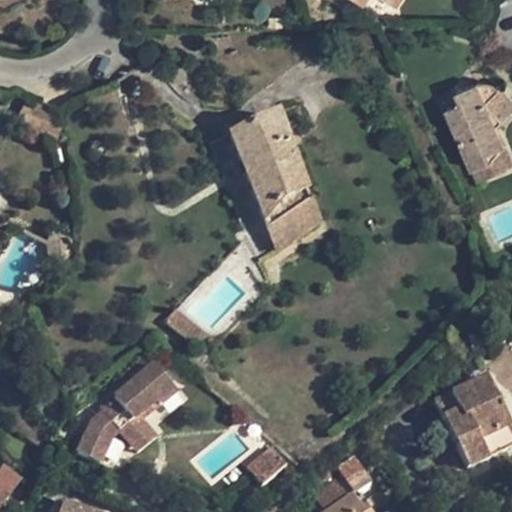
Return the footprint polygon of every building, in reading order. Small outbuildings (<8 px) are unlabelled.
[(483,80),(477,81),(486,102),(501,87),(498,85),(494,82),(490,81),(483,80)] [(477,81),(457,90),(462,102),(447,107),(473,169),(491,162),(488,153),(505,146),(497,127),(511,111),(511,98),(501,87),(486,102),(477,81)] [(56,118),(27,104),(16,126),(55,145),(62,129),(56,118)] [(276,115),(209,146),(256,264),(319,227),(276,115)] [(511,162),(505,146),(488,153),(496,174),(511,166),(511,162)] [(491,162),(473,169),(479,181),(496,174),(491,162)] [(73,256),(72,241),(69,240),(53,232),(46,246),(57,251),(49,266),(65,274),(68,268),(73,256)] [(207,337),(175,311),(163,324),(195,349),(207,337)] [(99,411),(102,414),(91,422),(76,454),(99,465),(112,439),(119,432),(129,446),(148,430),(141,422),(137,417),(155,402),(159,407),(176,393),(153,365),(99,411)] [(434,402),(466,470),(511,448),(511,430),(487,377),(434,402)] [(155,402),(137,417),(141,422),(159,407),(155,402)] [(155,439),(148,430),(129,446),(137,455),(155,439)] [(285,468),(269,450),(245,471),(260,489),(285,468)] [(352,456),(336,466),(341,474),(362,470),(352,456)] [(342,475),(314,491),(322,506),(351,490),(342,475)] [(0,509),(9,497),(0,490),(0,509)] [(353,494),(325,511),(369,511),(365,505),(362,507),(353,494)] [(93,511),(63,500),(58,511),(93,511)]
